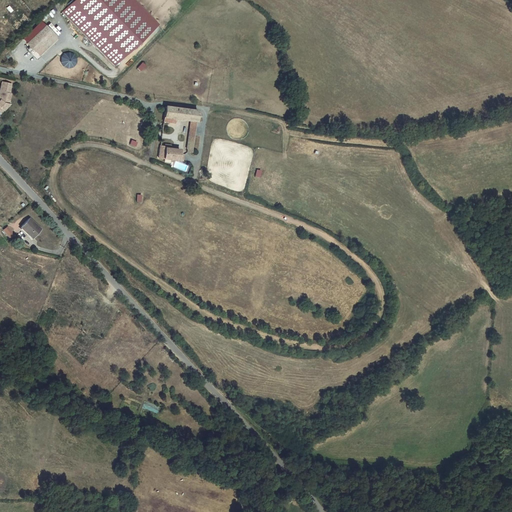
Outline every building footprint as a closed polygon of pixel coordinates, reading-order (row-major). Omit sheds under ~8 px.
[(115,66),(153,28),(125,0),(74,0),(62,12),(115,66)] [(45,26),(27,43),(36,52),(39,55),(56,38),(54,35),(45,26)] [(73,55),(67,53),(62,56),(61,61),(63,66),(69,68),(74,65),(76,60),(73,55)] [(0,107),(1,109),(5,105),(5,104),(8,104),(8,105),(9,105),(8,104),(11,94),(9,94),(11,84),(2,82),(0,88),(0,107)] [(0,107),(0,113),(8,105),(8,104),(5,104),(5,105),(1,109),(0,107)] [(197,111),(165,106),(163,117),(163,121),(174,123),(175,119),(191,121),(187,148),(192,149),(195,122),(197,111)] [(165,145),(164,148),(163,159),(178,160),(179,154),(179,150),(170,149),(170,145),(165,145)] [(27,234),(31,238),(40,229),(29,218),(21,226),(28,233),(27,234)] [(8,238),(13,234),(7,225),(1,230),(8,238)]
